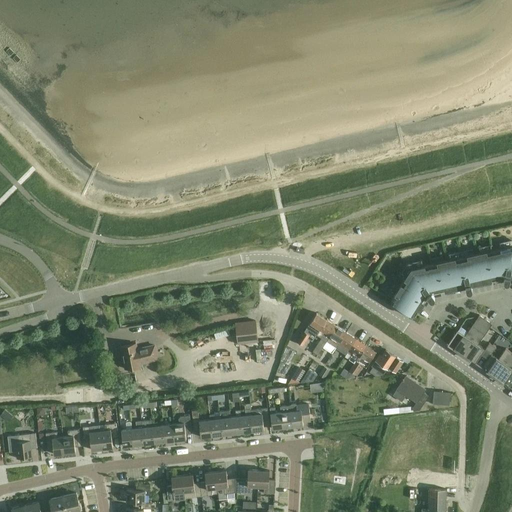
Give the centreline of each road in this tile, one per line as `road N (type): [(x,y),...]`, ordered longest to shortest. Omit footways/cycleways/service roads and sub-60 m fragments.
road 1 (unclassified): [(189,271),(199,279),(259,274),(294,281),(455,388),(462,403),(461,497),(475,509)]
road 2 (secondary): [(189,271),(252,258),(298,263),(502,394)]
road 3 (residential): [(293,446),(96,467)]
road 4 (secondary): [(60,300),(189,271)]
